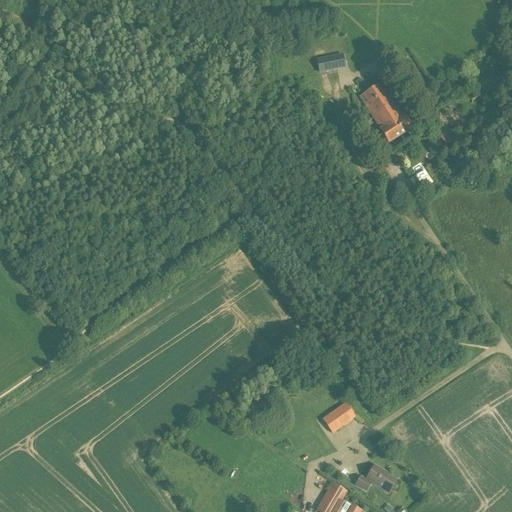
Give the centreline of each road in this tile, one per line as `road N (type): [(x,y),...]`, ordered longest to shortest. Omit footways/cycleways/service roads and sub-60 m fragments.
road 1 (unclassified): [(505,343),(387,173)]
road 2 (track): [(0,200),(183,123)]
road 3 (track): [(81,0),(94,20),(169,51),(180,75),(178,120)]
